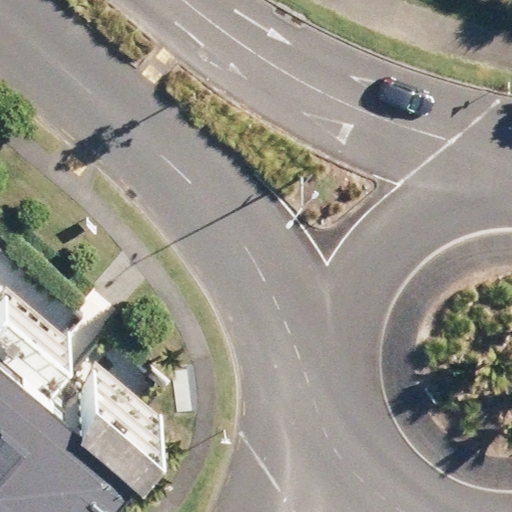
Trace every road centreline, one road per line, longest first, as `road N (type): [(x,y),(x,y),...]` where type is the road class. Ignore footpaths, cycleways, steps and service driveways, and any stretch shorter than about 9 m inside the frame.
road 1 (secondary): [(309,366),(228,227),(0,11)]
road 2 (secondary): [(187,0),(278,66),(511,159)]
road 3 (secondary): [(309,366),(320,301),(345,252),(397,201),(467,171),(511,168)]
